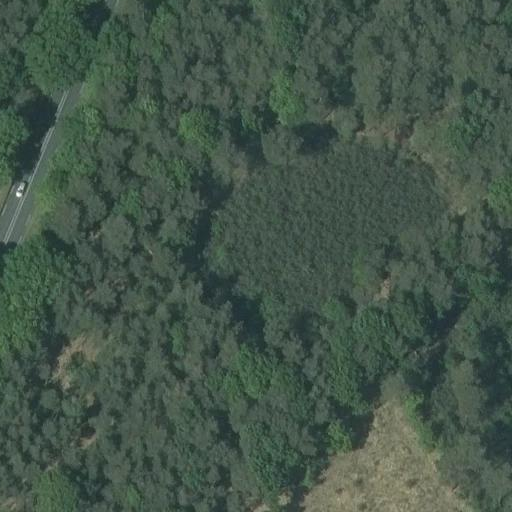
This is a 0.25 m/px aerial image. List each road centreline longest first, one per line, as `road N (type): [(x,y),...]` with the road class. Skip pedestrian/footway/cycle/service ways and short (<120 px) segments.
road 1 (track): [(232,511),(511,243)]
road 2 (primary): [(0,251),(103,0)]
